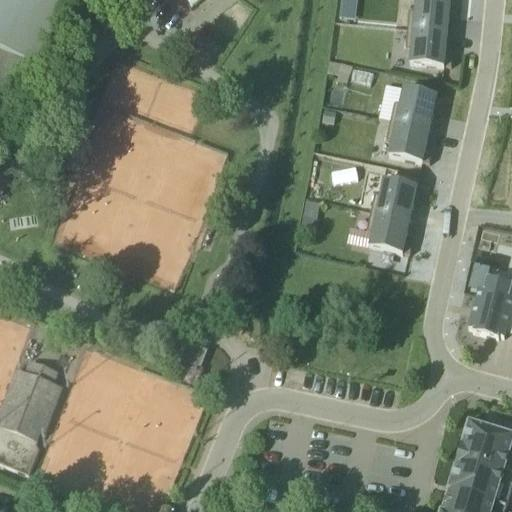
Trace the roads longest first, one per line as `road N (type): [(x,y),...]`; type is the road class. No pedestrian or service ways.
road 1 (residential): [(441,377),(433,312),(492,0)]
road 2 (residential): [(441,377),(429,401),(398,420),(256,401),(232,420),(195,511)]
